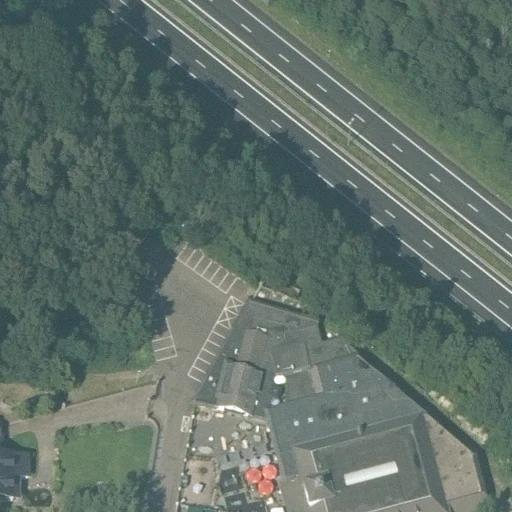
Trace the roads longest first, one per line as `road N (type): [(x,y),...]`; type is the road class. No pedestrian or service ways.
road 1 (trunk): [(120,0),(511,310)]
road 2 (trunk): [(511,240),(209,0)]
road 3 (track): [(175,285),(92,175),(0,85)]
road 4 (track): [(185,362),(100,379),(0,349)]
